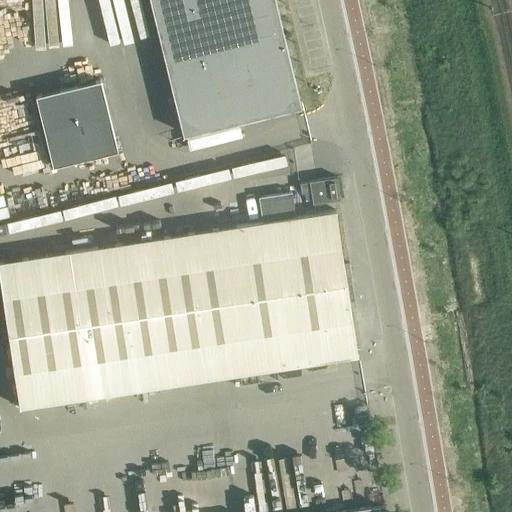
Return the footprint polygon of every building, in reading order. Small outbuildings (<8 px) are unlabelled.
[(150,0),(183,134),(301,105),(275,0),(150,0)] [(118,150),(101,79),(36,95),(53,165),(118,150)] [(309,181),(300,182),(301,193),(307,192),(311,191),(313,203),(340,199),(337,176),(336,176),(319,179),(309,180),(309,181)] [(258,197),(262,222),(295,216),(291,192),(258,197)] [(352,277),(350,263),(349,262),(345,263),(336,210),(336,209),(314,213),(310,214),(295,216),(262,222),(0,265),(0,277),(9,334),(22,410),(360,354),(351,301),(356,300),(356,299),(352,277)] [(356,416),(357,424),(369,421),(367,414),(356,416)] [(259,511),(259,502),(182,511),(259,511)]
